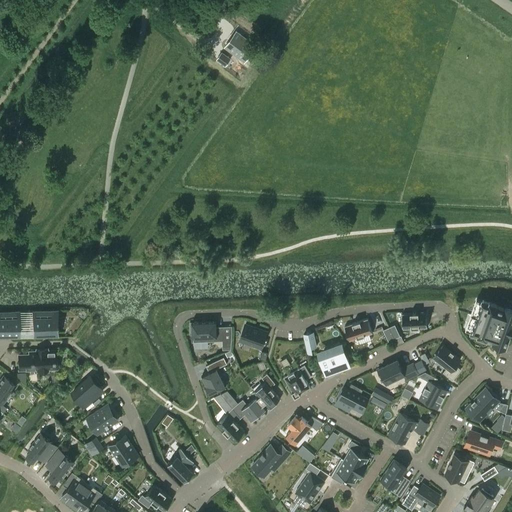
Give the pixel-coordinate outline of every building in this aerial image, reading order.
[(263,50),(237,31),(225,47),(244,62),(251,53),(257,58),(263,50)] [(231,59),(222,52),(217,59),(225,66),(231,59)] [(474,306),(468,323),(474,325),(471,332),(478,335),(486,338),(486,337),(494,340),(493,342),(505,346),(511,326),(511,309),(505,307),(505,309),(497,306),(497,305),(490,302),(490,303),(482,300),(480,308),(474,306)] [(402,313),(403,329),(427,327),(426,312),(402,313)] [(56,317),(33,318),(33,334),(54,333),(54,326),(56,325),(56,317)] [(0,334),(19,334),(18,318),(0,318),(0,334)] [(368,318),(345,326),(349,340),(357,338),(360,344),(371,340),(369,334),(372,333),(368,318)] [(223,340),(223,327),(216,327),(216,321),(192,322),(189,323),(190,332),(192,332),(192,337),(201,337),(201,341),(223,340)] [(267,331),(245,324),(240,340),(261,348),(267,331)] [(395,324),(389,327),(394,338),(400,336),(395,324)] [(388,341),(394,338),(389,327),(383,330),(388,341)] [(312,348),(316,347),(313,332),(304,334),(308,353),(313,352),(312,348)] [(232,338),(225,338),(226,344),(223,344),(223,349),(231,349),(232,338)] [(443,345),(434,357),(447,367),(444,372),(453,380),(461,369),(456,365),(460,359),(443,345)] [(349,364),(344,348),(320,357),(325,373),(349,364)] [(48,370),(48,368),(58,368),(58,364),(57,350),(48,351),(48,349),(36,349),(36,351),(29,351),(29,355),(18,355),(19,369),(37,369),(37,371),(48,370)] [(209,371),(202,374),(207,384),(206,385),(211,394),(225,387),(216,369),(227,363),(224,356),(206,365),(209,371)] [(419,373),(426,369),(424,364),(422,359),(414,363),(419,373)] [(394,361),(373,370),(377,378),(379,377),(382,383),(400,374),(403,379),(414,374),(409,364),(398,369),(394,361)] [(283,377),(292,391),(291,391),(295,397),(300,393),(310,387),(305,379),(311,376),(304,365),(299,368),(283,377)] [(425,371),(417,375),(428,381),(426,386),(425,386),(422,392),(423,392),(420,398),(437,407),(440,401),(441,402),(444,396),(444,395),(447,389),(445,389),(435,383),(438,378),(425,371)] [(16,373),(14,375),(26,384),(25,373),(16,373)] [(254,391),(257,395),(267,407),(268,409),(280,399),(270,387),(275,383),(267,373),(262,377),(265,381),(254,391)] [(0,410),(2,412),(3,412),(6,407),(2,404),(16,385),(3,375),(0,379),(0,410)] [(101,386),(91,376),(75,390),(72,392),(82,403),(85,407),(99,395),(95,391),(101,386)] [(344,386),(336,401),(351,409),(352,405),(362,411),(368,399),(344,386)] [(480,394),(466,408),(479,421),(487,412),(485,411),(490,406),(506,413),(508,404),(495,401),(496,399),(486,390),(481,395),(480,394)] [(227,391),(221,393),(226,400),(231,396),(227,391)] [(221,393),(214,397),(219,403),(226,400),(221,393)] [(387,393),(383,400),(389,404),(393,397),(387,393)] [(251,420),(267,407),(257,395),(247,404),(243,399),(232,408),(241,418),(245,414),(251,420)] [(370,400),(384,407),(387,402),(373,395),(370,400)] [(118,420),(108,404),(87,417),(98,433),(118,420)] [(426,406),(424,411),(435,416),(437,411),(426,406)] [(241,418),(232,408),(227,413),(228,414),(217,424),(233,442),(245,431),(236,422),(241,418)] [(401,413),(389,433),(404,442),(412,427),(416,428),(416,429),(423,433),(428,423),(421,419),(419,423),(415,421),(401,413)] [(292,428),(286,434),(296,442),(311,425),(317,430),(323,423),(312,416),(308,422),(302,416),(300,418),(296,414),(288,424),(292,428)] [(511,415),(505,414),(503,425),(503,426),(502,428),(510,430),(511,423),(511,415)] [(20,424),(25,418),(21,415),(16,421),(20,424)] [(497,432),(503,426),(503,425),(498,420),(492,426),(497,432)] [(329,436),(336,440),(339,435),(333,431),(329,436)] [(473,431),(467,447),(489,454),(491,446),(500,448),(502,441),(473,431)] [(29,448),(30,449),(31,450),(27,455),(34,461),(38,455),(45,461),(57,447),(51,442),(52,441),(42,433),(41,433),(29,448)] [(138,454),(125,435),(109,446),(122,465),(138,454)] [(88,449),(98,443),(95,437),(85,444),(88,449)] [(343,459),(364,471),(368,464),(366,463),(369,458),(360,452),(363,447),(351,440),(348,446),(350,447),(343,459)] [(98,443),(88,449),(92,455),(102,448),(98,443)] [(195,449),(192,444),(186,449),(190,454),(195,449)] [(263,453),(252,465),(264,476),(272,467),(270,466),(281,454),(285,458),(290,452),(282,445),(277,450),(270,444),(263,452),(262,451),(262,452),(263,453)] [(181,448),(175,454),(176,455),(173,458),(172,458),(171,459),(172,459),(168,463),(185,481),(194,472),(189,466),(194,461),(181,448)] [(49,475),(57,481),(61,476),(63,477),(75,462),(64,453),(59,458),(55,455),(47,465),(53,470),(49,475)] [(467,460),(455,454),(445,474),(458,480),(466,465),(472,467),(474,461),(468,458),(467,460)] [(341,457),(330,475),(342,482),(345,477),(355,482),(358,477),(360,478),(364,471),(343,459),(341,457)] [(394,459),(381,477),(394,486),(392,489),(400,495),(408,483),(400,478),(403,474),(407,468),(394,459)] [(310,471),(295,492),(298,494),(307,501),(310,502),(325,481),(316,475),(320,469),(310,462),(306,468),(310,471)] [(498,463),(494,465),(498,471),(506,466),(498,463)] [(494,465),(481,474),(484,480),(498,471),(494,465)] [(71,505),(87,483),(72,472),(63,484),(68,488),(61,498),(71,505)] [(95,503),(99,499),(102,493),(87,483),(71,505),(81,511),(90,500),(95,503)] [(164,511),(173,499),(154,484),(145,496),(142,494),(138,499),(148,507),(152,502),(164,511)] [(414,484),(402,502),(412,509),(414,506),(418,501),(423,505),(422,506),(424,507),(425,506),(430,510),(440,495),(427,486),(424,491),(419,488),(414,484)] [(466,511),(487,511),(490,508),(489,507),(493,499),(492,498),(494,496),(482,488),(480,490),(478,489),(473,496),(472,496),(468,502),(467,501),(464,506),(465,506),(464,507),(466,508),(464,511),(466,511)] [(103,511),(108,505),(99,499),(95,503),(89,511),(103,511)]
